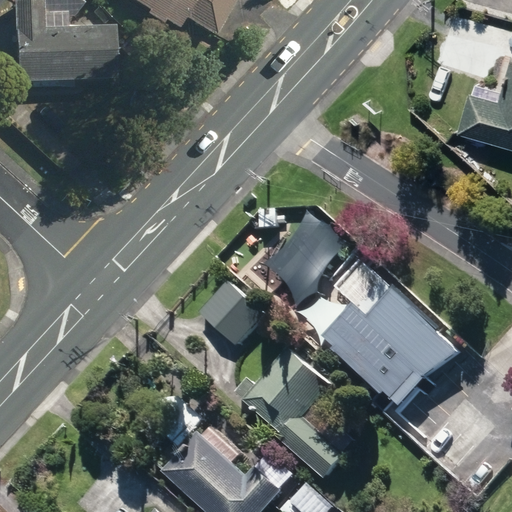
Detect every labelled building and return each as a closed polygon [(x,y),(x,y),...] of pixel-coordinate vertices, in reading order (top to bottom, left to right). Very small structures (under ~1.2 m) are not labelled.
[(13,3),(17,83),(119,78),(116,26),(46,30),(43,0),(13,3)] [(182,22),(212,39),(234,0),(118,0),(144,15),(142,19),(158,29),(161,25),(175,33),(182,22)] [(458,135),(511,150),(511,63),(499,105),(470,97),(458,135)] [(263,313),(226,281),(199,312),(235,344),(263,313)] [(324,335),(388,396),(413,371),(419,376),(455,352),(392,292),(366,319),(352,306),(324,335)] [(278,436),(325,476),(344,454),(302,417),(331,384),(288,347),(243,399),(281,432),(278,436)] [(162,467),(211,511),(256,511),(281,485),(255,462),(247,471),(198,427),(162,467)] [(282,511),(331,511),(310,488),(282,511)]
